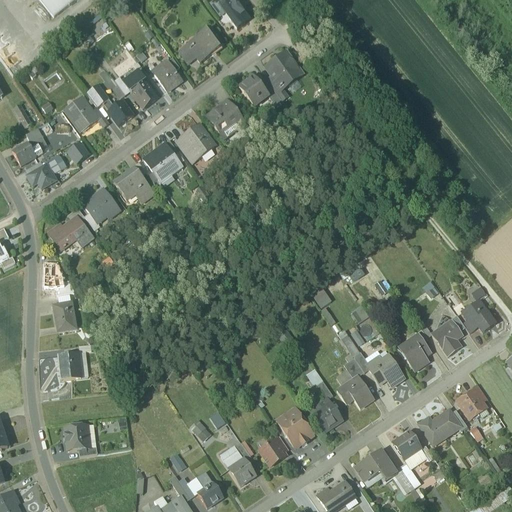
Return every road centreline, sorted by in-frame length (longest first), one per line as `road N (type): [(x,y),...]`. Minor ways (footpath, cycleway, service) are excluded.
road 1 (track): [(280,32),(511,318)]
road 2 (residential): [(26,214),(280,32)]
road 3 (residential): [(257,511),(511,338)]
road 4 (residential): [(26,214),(34,250),(33,415),(64,511)]
